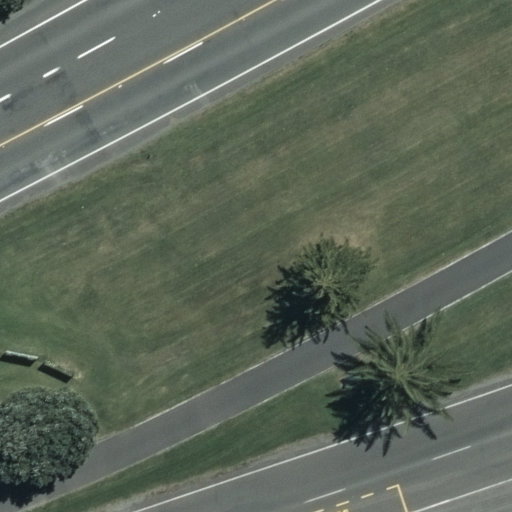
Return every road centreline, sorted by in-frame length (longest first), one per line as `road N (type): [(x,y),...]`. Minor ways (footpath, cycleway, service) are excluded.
road 1 (trunk): [(0,143),(268,0)]
road 2 (residential): [(511,431),(278,511)]
